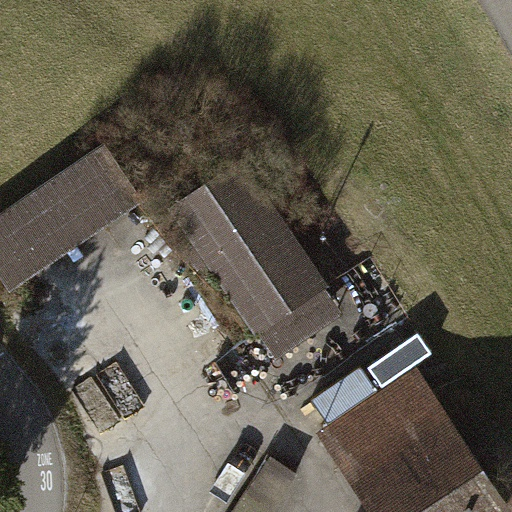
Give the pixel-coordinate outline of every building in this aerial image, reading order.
[(0,112),(0,192),(36,171),(0,113),(0,112)] [(0,260),(17,286),(150,198),(111,138),(0,211),(0,260)] [(264,156),(185,197),(268,357),(347,317),(264,156)] [(380,511),(511,511),(511,490),(427,360),(325,426),(380,511)] [(239,511),(275,511),(301,474),(276,457),(239,511)]
